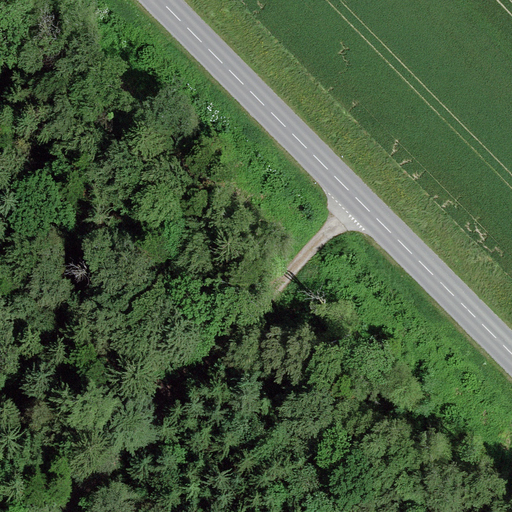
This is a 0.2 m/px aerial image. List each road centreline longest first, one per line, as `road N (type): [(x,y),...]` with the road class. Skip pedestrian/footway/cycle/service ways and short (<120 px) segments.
road 1 (tertiary): [(511,350),(164,0)]
road 2 (track): [(66,511),(358,194)]
